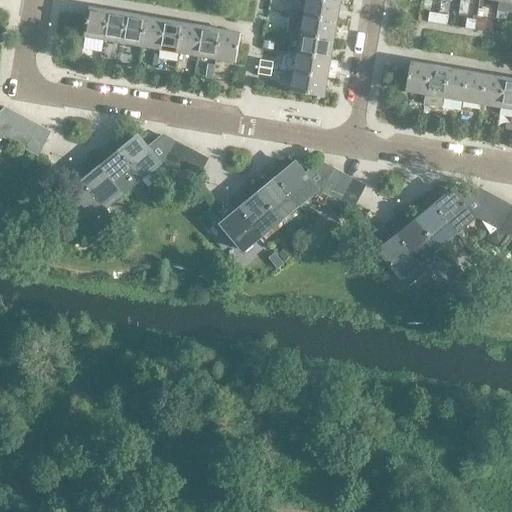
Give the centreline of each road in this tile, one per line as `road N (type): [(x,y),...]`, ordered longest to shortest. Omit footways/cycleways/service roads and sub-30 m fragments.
road 1 (residential): [(353,145),(56,95),(33,82),(24,53),(33,0)]
road 2 (residential): [(511,171),(353,145)]
road 3 (residential): [(353,145),(377,0)]
